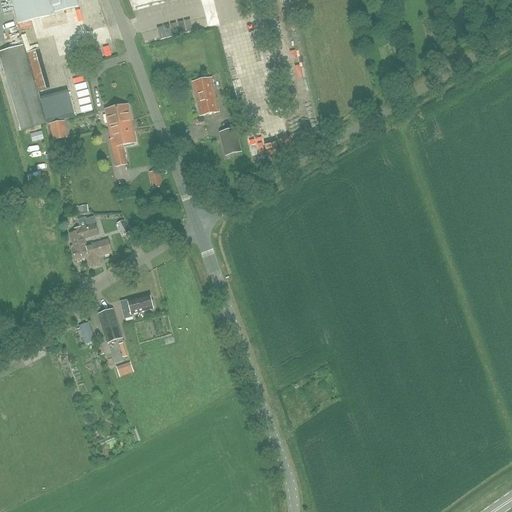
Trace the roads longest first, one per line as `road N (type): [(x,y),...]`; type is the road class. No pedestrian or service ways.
road 1 (unclassified): [(197,226),(511,33)]
road 2 (unclassified): [(293,511),(197,226)]
road 3 (residential): [(197,226),(112,0)]
road 4 (unclassified): [(0,345),(197,226)]
